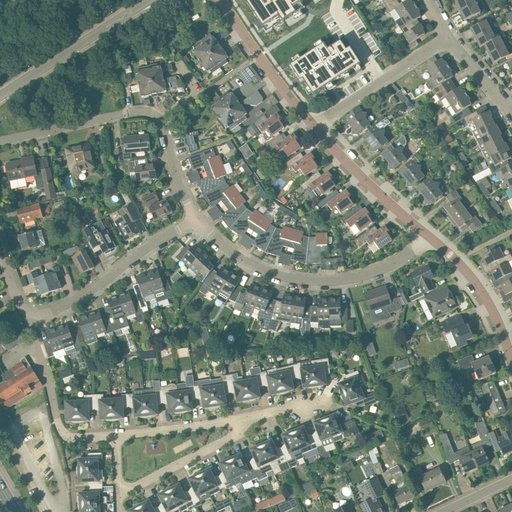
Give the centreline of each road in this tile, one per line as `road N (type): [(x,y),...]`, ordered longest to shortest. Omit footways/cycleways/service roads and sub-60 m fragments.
road 1 (residential): [(429,238),(383,269),(324,282),(264,271),(196,220)]
road 2 (residential): [(31,314),(92,290),(196,220)]
road 3 (tertiary): [(0,96),(148,0)]
road 4 (residential): [(162,121),(131,111),(0,140)]
road 5 (residential): [(429,238),(312,125)]
road 6 (residential): [(312,125),(447,36)]
road 7 (residential): [(511,362),(485,297),(429,238)]
road 8 (residential): [(117,489),(229,437),(231,419)]
road 9 (residential): [(65,436),(31,314)]
